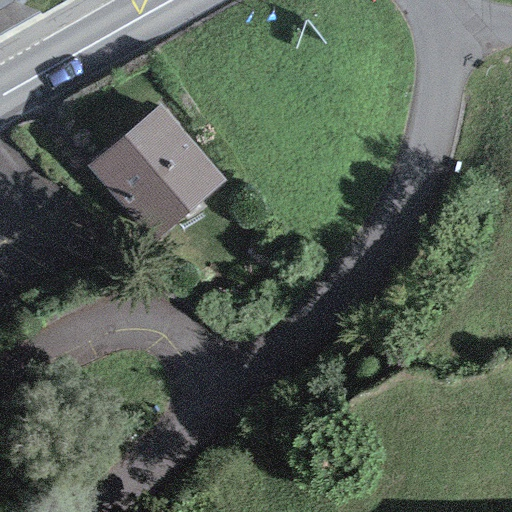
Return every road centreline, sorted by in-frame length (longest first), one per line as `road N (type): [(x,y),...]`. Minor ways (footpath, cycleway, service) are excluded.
road 1 (residential): [(455,16),(446,125),(390,248),(94,511)]
road 2 (primary): [(0,93),(165,0)]
